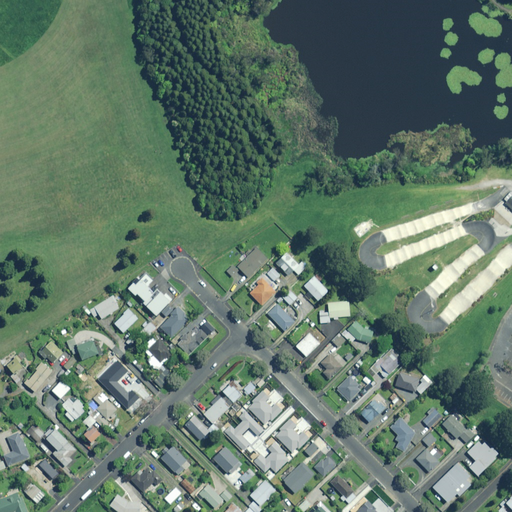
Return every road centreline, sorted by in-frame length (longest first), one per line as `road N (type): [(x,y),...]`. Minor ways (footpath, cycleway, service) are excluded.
road 1 (residential): [(243,334),(58,511)]
road 2 (residential): [(418,511),(243,334)]
